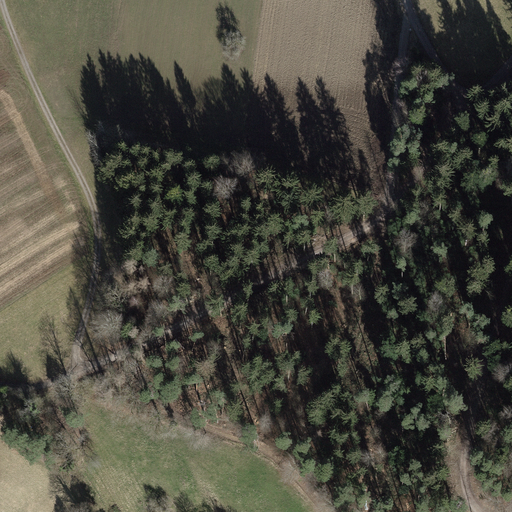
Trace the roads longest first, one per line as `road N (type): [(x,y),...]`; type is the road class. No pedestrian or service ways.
road 1 (track): [(74,371),(170,333),(396,203),(466,109)]
road 2 (track): [(2,0),(39,100),(91,200),(92,298),(74,371)]
road 3 (track): [(511,285),(466,449),(465,488),(477,511)]
road 4 (track): [(407,0),(466,109)]
